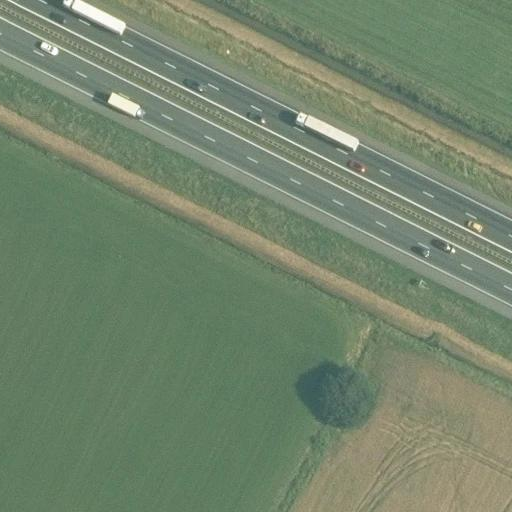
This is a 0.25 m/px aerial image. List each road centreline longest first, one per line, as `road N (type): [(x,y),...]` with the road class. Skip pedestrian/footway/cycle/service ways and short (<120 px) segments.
road 1 (motorway): [(0,36),(511,291)]
road 2 (motorway): [(511,237),(37,0)]
